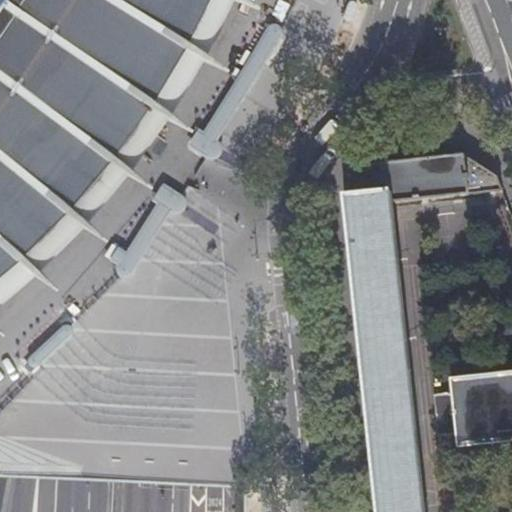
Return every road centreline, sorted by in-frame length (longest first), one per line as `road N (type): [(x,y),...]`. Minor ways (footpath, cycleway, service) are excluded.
road 1 (trunk): [(221,511),(173,0)]
road 2 (trunk): [(155,511),(167,0)]
road 3 (trunk): [(54,0),(47,480)]
road 4 (residential): [(287,253),(285,213),(294,187),(361,93)]
road 5 (residential): [(361,93),(476,83),(494,86),(511,103)]
